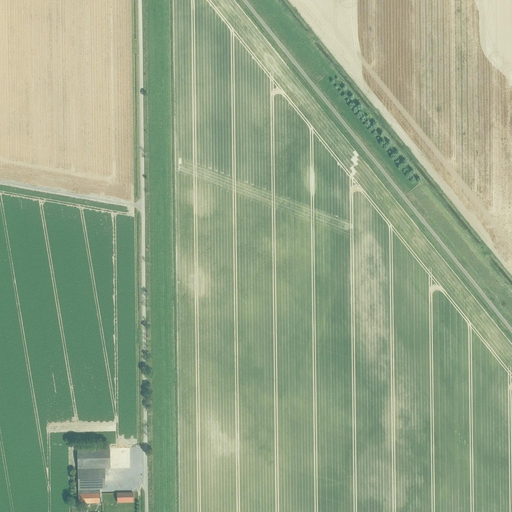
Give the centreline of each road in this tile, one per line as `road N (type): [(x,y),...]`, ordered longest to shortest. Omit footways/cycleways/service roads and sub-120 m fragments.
road 1 (unclassified): [(146,511),(139,0)]
road 2 (unclassified): [(511,331),(243,0)]
road 3 (track): [(0,184),(141,207)]
